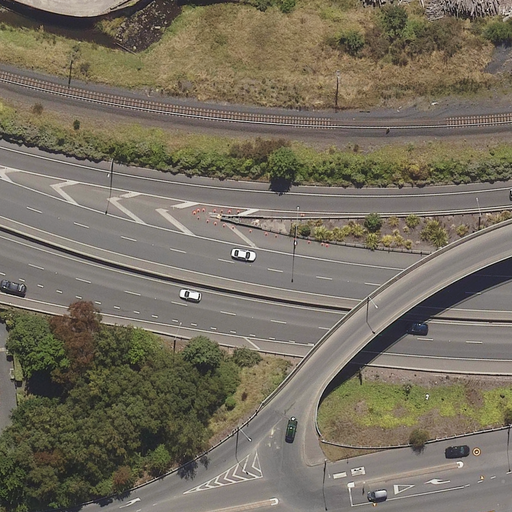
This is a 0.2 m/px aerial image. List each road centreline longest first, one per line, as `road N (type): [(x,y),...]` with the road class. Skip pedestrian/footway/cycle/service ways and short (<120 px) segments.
road 1 (motorway): [(0,198),(100,232),(269,269),(511,292)]
road 2 (motorway): [(0,156),(248,199),(349,205),(511,197)]
road 3 (motorway): [(511,327),(432,328),(160,301)]
road 4 (secondary): [(286,404),(378,307),(446,263),(511,236)]
road 5 (secondary): [(113,511),(192,476),(286,404)]
road 6 (motorway): [(160,301),(0,250)]
road 7 (motorway): [(160,301),(0,279)]
road 8 (secondary): [(344,502),(494,478)]
road 9 (secondary): [(344,502),(288,469),(279,450),(286,404)]
